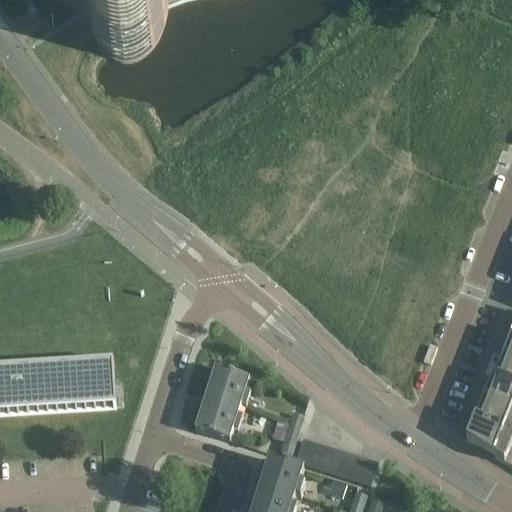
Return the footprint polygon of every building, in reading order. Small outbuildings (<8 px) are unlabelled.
[(125,63),(130,63),(136,61),(141,58),(146,54),(151,50),(157,40),(162,30),(165,19),(167,8),(183,2),(190,0),(84,0),(85,4),(86,13),(87,22),(89,31),(93,40),(98,48),(101,52),(105,56),(109,59),(114,61),(119,63),(125,63)] [(511,362),(511,337),(510,337),(510,339),(507,338),(503,349),(505,350),(502,358),(511,362)] [(511,362),(502,358),(502,360),(499,359),(494,370),(497,371),(495,377),(492,376),(491,378),(511,386),(511,362)] [(0,511),(0,417),(116,410),(113,366),(0,372),(0,511)] [(205,402),(240,414),(250,383),(215,372),(205,402)] [(511,386),(491,378),(491,380),(488,379),(484,391),(486,392),(483,400),(511,411),(511,386)] [(511,435),(511,411),(483,400),(482,401),(480,400),(475,412),(478,413),(475,421),(511,435)] [(230,445),(240,414),(205,402),(195,434),(230,445)] [(290,426),(301,429),(304,420),(293,416),(290,426)] [(511,458),(508,457),(511,446),(511,435),(475,421),(471,429),(469,428),(464,440),(467,441),(466,443),(511,471),(511,458)] [(287,435),(298,439),(301,429),(290,426),(287,435)] [(284,445),(295,448),(298,439),(287,435),(284,445)] [(306,470),(314,446),(303,443),(295,466),(306,470)] [(281,455),(292,458),(295,448),(284,445),(281,455)] [(317,473),(324,450),(314,446),(306,470),(317,473)] [(327,477),(335,453),(324,450),(317,473),(327,477)] [(337,480),(345,456),(335,453),(327,477),(337,480)] [(348,483),(356,460),(345,456),(337,480),(348,483)] [(358,487),(366,463),(356,460),(348,483),(358,487)] [(253,511),(291,511),(304,474),(269,463),(253,511)] [(366,463),(358,487),(369,490),(377,467),(366,463)] [(353,503),(365,506),(368,497),(356,494),(353,503)] [(370,508),(382,511),(384,503),(373,499),(370,508)] [(351,511),(352,511),(362,511),(365,506),(353,503),(351,511)]
